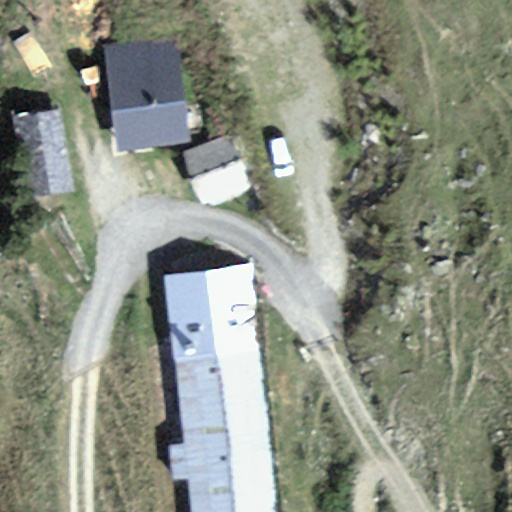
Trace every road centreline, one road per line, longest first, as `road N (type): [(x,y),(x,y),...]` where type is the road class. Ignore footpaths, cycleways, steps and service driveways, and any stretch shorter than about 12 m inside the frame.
road 1 (track): [(95,333),(123,259),(179,230),(253,251),(317,327)]
road 2 (track): [(418,511),(317,327)]
road 3 (track): [(73,511),(70,442),(95,333)]
